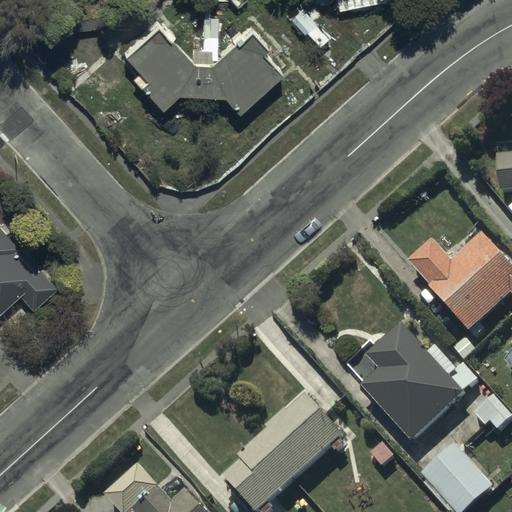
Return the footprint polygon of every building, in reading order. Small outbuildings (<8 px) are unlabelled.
[(90,0),(68,1),(69,26),(105,24),(103,0),(90,0)] [(327,0),(309,0),(315,14),(330,7),(327,0)] [(189,44),(160,12),(123,46),(140,65),(132,72),(161,104),(179,88),(225,91),(238,107),(286,68),(268,46),(275,41),(254,15),(215,45),(189,44)] [(511,153),(500,154),(502,193),(511,192),(511,153)] [(0,309),(20,292),(32,305),(60,282),(42,262),(36,264),(15,242),(19,236),(0,214),(0,309)] [(436,234),(405,261),(476,343),(490,331),(483,322),(511,297),(511,260),(486,230),(456,256),(436,234)] [(468,393),(406,323),(370,354),(383,369),(365,384),(415,440),(468,393)] [(480,350),(468,337),(456,348),(468,361),(480,350)] [(262,511),(348,434),(309,391),(240,454),(245,460),(228,475),(261,511),(262,511)] [(511,423),(511,411),(497,397),(479,415),(491,427),(495,423),(504,431),(511,423)] [(400,456),(387,442),(373,454),(386,469),(400,456)] [(469,511),(498,485),(457,443),(423,475),(459,511),(469,511)] [(134,511),(165,484),(144,462),(108,494),(123,511),(134,511)] [(179,499),(165,484),(134,511),(213,511),(191,488),(179,499)]
